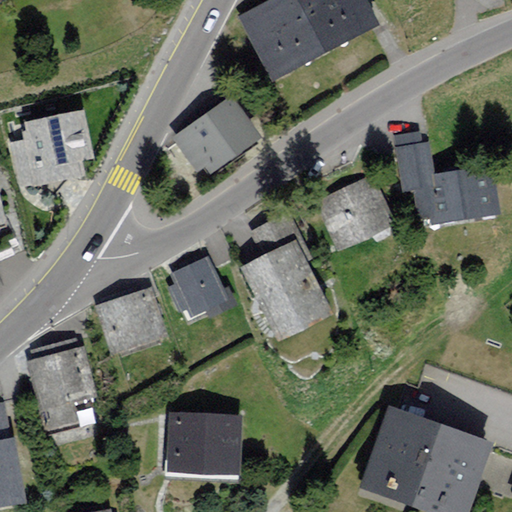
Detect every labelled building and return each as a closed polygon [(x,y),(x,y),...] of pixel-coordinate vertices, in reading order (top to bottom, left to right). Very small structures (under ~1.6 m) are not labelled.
[(274,0),(235,20),(268,84),(372,31),(356,0),(274,0)] [(169,135),(199,181),(252,146),(221,100),(169,135)] [(74,114),(15,124),(18,141),(5,146),(13,187),(73,179),(71,162),(82,161),(74,114)] [(411,137),(388,139),(392,196),(405,195),(407,232),(489,223),(484,172),(422,178),(419,148),(412,149),(411,137)] [(310,204),(331,255),(386,233),(365,181),(310,204)] [(224,270),(260,346),(318,319),(282,243),(224,270)] [(160,280),(181,325),(222,306),(201,261),(160,280)] [(89,309),(105,359),(157,341),(141,292),(89,309)] [(61,347),(19,356),(34,432),(76,424),(61,347)] [(456,511),(478,450),(380,415),(352,495),(400,511),(456,511)] [(226,482),(232,422),(163,416),(157,476),(226,482)] [(0,444),(0,505),(10,504),(0,444)] [(511,511),(511,489),(503,511),(511,511)]
